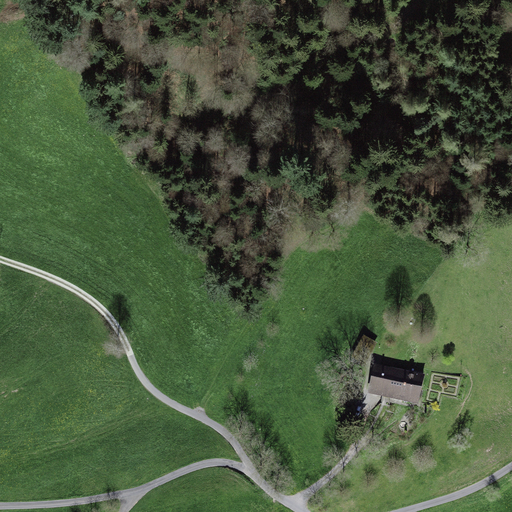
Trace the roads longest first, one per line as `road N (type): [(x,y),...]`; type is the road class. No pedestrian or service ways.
road 1 (track): [(0,260),(72,284),(106,309),(148,384),(215,421),(234,438),(236,459)]
road 2 (track): [(377,0),(200,78)]
